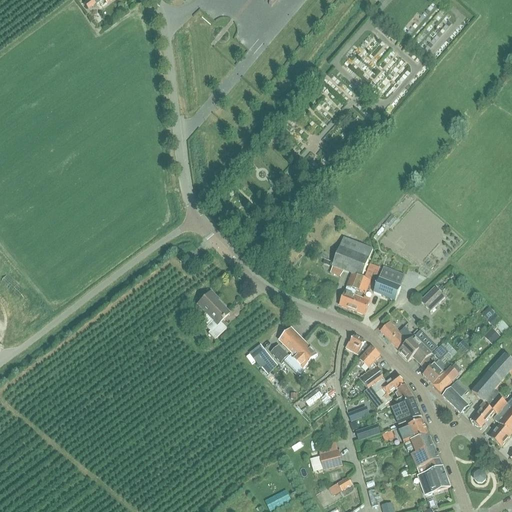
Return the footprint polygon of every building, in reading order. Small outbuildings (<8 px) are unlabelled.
[(91,0),(84,6),(88,11),(95,5),(96,6),(103,1),(107,5),(113,0),(91,0)] [(378,56),(383,63),(394,55),(389,48),(378,56)] [(378,92),(400,60),(396,57),(374,89),(378,92)] [(353,59),(349,64),(365,77),(370,72),(353,59)] [(329,76),(324,82),(330,87),(335,81),(329,76)] [(387,216),(381,225),(386,228),(392,219),(387,216)] [(339,307),(352,312),(371,265),(370,265),(364,280),(362,279),(374,250),(345,239),(333,268),(352,275),(347,289),(356,292),(354,297),(345,294),(339,307)] [(254,249),(248,255),(251,259),(257,252),(254,249)] [(371,282),(370,282),(373,274),(377,276),(380,269),(371,265),(352,312),(365,317),(371,301),(365,298),(364,301),(360,300),(362,295),(366,296),(371,282)] [(374,294),(395,303),(401,289),(400,289),(405,276),(384,268),(379,281),(374,294)] [(431,314),(445,300),(436,290),(421,304),(431,314)] [(220,323),(229,314),(215,300),(216,298),(210,293),(197,306),(213,322),(206,329),(210,333),(208,334),(214,341),(226,330),(220,323)] [(40,315),(24,296),(14,304),(30,323),(40,315)] [(489,309),(482,316),(487,322),(495,315),(489,309)] [(409,313),(405,317),(412,324),(416,319),(409,313)] [(493,329),(501,321),(495,315),(487,322),(493,329)] [(502,322),(496,328),(504,337),(510,331),(502,322)] [(381,334),(390,343),(399,334),(390,324),(381,334)] [(399,334),(390,343),(400,353),(414,338),(404,329),(399,334)] [(291,330),(279,342),(292,355),(285,362),(300,377),(305,372),(303,370),(317,357),(306,346),(291,330)] [(493,331),(490,334),(486,337),(485,339),(491,346),(500,338),(493,331)] [(365,345),(366,344),(355,338),(350,345),(349,345),(346,350),(361,359),(369,349),(365,345)] [(400,353),(399,353),(409,363),(413,359),(421,367),(432,356),(414,338),(400,353)] [(460,345),(458,347),(465,355),(467,353),(471,350),(464,342),(460,345)] [(249,351),(255,366),(268,362),(262,346),(249,351)] [(279,346),(271,354),(281,365),(289,357),(279,346)] [(450,353),(453,358),(459,354),(457,349),(450,353)] [(370,370),(380,358),(371,350),(361,361),(357,368),(362,371),(365,366),(370,370)] [(445,377),(449,373),(432,356),(421,367),(428,374),(424,378),(423,378),(434,389),(445,377)] [(483,404),(484,404),(494,391),(511,371),(511,362),(505,356),(488,374),(471,393),(483,404)] [(373,387),(381,381),(384,379),(376,368),(360,380),(368,391),(373,387)] [(445,377),(434,389),(441,396),(452,385),(453,385),(460,378),(452,370),(445,377)] [(381,381),(373,387),(378,393),(383,399),(380,401),(385,407),(392,402),(388,396),(403,384),(402,384),(402,381),(401,379),(398,378),(398,377),(385,387),(381,381)] [(458,382),(443,398),(453,408),(464,396),(464,397),(468,393),(458,382)] [(395,395),(401,405),(413,400),(406,386),(398,391),(399,393),(395,395)] [(472,425),(479,431),(494,414),(498,417),(494,421),(507,406),(500,400),(501,397),(494,391),(484,404),(487,406),(486,407),(484,405),(478,411),(481,413),(478,416),(479,417),(472,425)] [(292,410),(297,416),(313,399),(308,394),(292,410)] [(464,396),(453,408),(461,416),(469,408),(468,407),(472,404),(464,397),(464,396)] [(401,405),(397,406),(391,408),(399,426),(406,423),(406,424),(421,418),(413,400),(401,405)] [(507,406),(494,421),(501,427),(490,440),(502,449),(511,436),(511,400),(507,406)] [(366,408),(348,416),(351,424),(369,416),(366,408)] [(422,422),(407,428),(398,432),(404,445),(429,436),(422,422)] [(377,426),(356,433),(359,442),(380,435),(377,426)] [(392,432),(382,436),(384,441),(394,438),(392,432)] [(423,468),(427,475),(443,469),(429,436),(404,445),(408,454),(411,453),(412,457),(411,457),(417,471),(423,468)] [(320,456),(323,469),(341,464),(338,452),(320,456)] [(443,469),(427,475),(418,478),(425,497),(433,493),(450,488),(443,469)] [(409,471),(401,474),(404,479),(411,477),(409,471)] [(482,474),(477,474),(474,477),(474,481),(477,485),(481,485),(485,482),(485,477),(482,474)] [(348,479),(328,490),(333,498),(353,487),(348,479)] [(375,491),(368,493),(372,507),(372,508),(379,507),(379,506),(378,501),(380,501),(379,496),(377,497),(375,491)]
